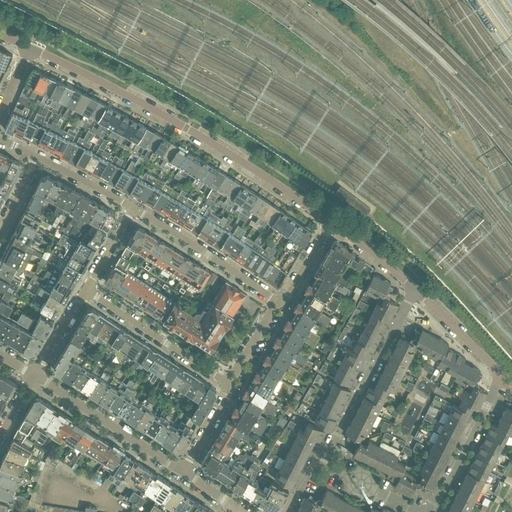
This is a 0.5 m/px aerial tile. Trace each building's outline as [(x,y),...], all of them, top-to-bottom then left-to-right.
[(3,51),(0,58),(0,80),(12,54),(3,51)] [(19,96),(28,100),(40,73),(32,69),(22,92),(19,96)] [(41,92),(49,76),(49,77),(40,73),(28,100),(31,102),(32,102),(37,90),(41,92)] [(44,108),(56,80),(49,76),(41,92),(45,94),(41,101),(38,100),(36,104),(40,106),(44,108)] [(53,107),(64,84),(56,80),(44,108),(47,109),(49,105),(53,107)] [(65,104),(73,88),(64,84),(53,107),(51,111),(55,113),(61,102),(65,104)] [(67,119),(81,92),(73,89),(73,88),(65,104),(69,105),(63,116),(64,117),(67,119)] [(81,111),(90,96),(81,92),(67,119),(70,120),(77,109),(81,111)] [(5,129),(13,133),(28,100),(19,96),(16,103),(24,107),(22,110),(15,107),(5,129)] [(82,127),(97,100),(90,96),(81,111),(85,114),(81,120),(76,118),(74,122),(76,123),(79,125),(82,127)] [(13,133),(20,136),(28,120),(24,118),(29,109),(28,109),(31,102),(28,100),(13,133)] [(97,120),(105,105),(97,100),(82,127),(87,129),(93,118),(97,120)] [(95,134),(98,135),(113,109),(105,105),(97,120),(101,122),(97,129),(93,127),(91,131),(92,132),(95,134)] [(20,136),(28,140),(41,115),(44,108),(40,106),(32,122),(28,120),(20,136)] [(37,144),(44,128),(47,122),(43,120),(45,116),(48,110),(47,109),(44,108),(41,115),(28,140),(37,144)] [(108,127),(112,129),(121,114),(113,109),(98,135),(102,138),(105,132),(106,132),(108,127)] [(44,128),(37,144),(44,148),(58,120),(60,115),(57,113),(53,120),(51,124),(47,122),(44,128)] [(115,139),(117,140),(129,118),(121,114),(112,129),(113,129),(110,134),(114,136),(113,138),(115,139)] [(115,144),(123,148),(124,145),(120,143),(124,135),(129,138),(138,123),(129,118),(117,140),(115,144)] [(44,148),(52,152),(63,130),(59,128),(62,122),(58,120),(44,148)] [(72,130),(59,155),(68,160),(76,143),(72,141),(76,132),(78,130),(76,129),(79,125),(76,123),(72,130)] [(126,150),(131,152),(146,127),(138,123),(129,138),(132,140),(128,147),(124,145),(123,148),(126,150)] [(131,152),(135,154),(136,152),(140,144),(145,147),(152,135),(153,132),(146,127),(131,152)] [(52,152),(59,155),(72,130),(69,128),(67,132),(63,130),(52,152)] [(89,139),(92,132),(91,131),(88,130),(83,139),(79,137),(76,143),(68,160),(75,163),(89,139)] [(144,156),(142,159),(143,159),(147,161),(152,153),(161,136),(153,132),(152,135),(145,147),(148,149),(144,156)] [(156,153),(161,156),(169,141),(161,136),(152,153),(147,161),(150,163),(151,161),(153,158),(154,158),(156,153)] [(95,154),(91,152),(82,167),(90,171),(103,149),(107,141),(99,137),(96,143),(100,145),(95,154)] [(90,140),(89,139),(75,163),(82,167),(91,152),(91,151),(88,149),(91,143),(89,142),(90,140)] [(108,140),(107,141),(103,149),(90,171),(98,175),(107,160),(103,158),(107,152),(112,142),(108,140)] [(155,166),(163,170),(177,145),(169,141),(161,156),(164,158),(160,165),(156,163),(155,166)] [(172,162),(176,165),(185,150),(177,145),(163,170),(166,173),(172,162)] [(174,177),(178,179),(193,155),(185,150),(176,165),(180,167),(174,177)] [(113,184),(121,188),(139,157),(135,154),(125,170),(122,168),(113,184)] [(1,182),(12,159),(3,155),(0,161),(0,173),(0,181),(0,182),(1,182)] [(110,155),(107,160),(98,175),(106,180),(119,158),(114,156),(114,157),(110,155)] [(178,179),(182,181),(185,176),(188,172),(192,174),(201,159),(193,155),(178,179)] [(121,188),(129,192),(138,177),(134,175),(143,159),(142,159),(139,157),(121,188)] [(119,158),(106,180),(113,184),(122,168),(119,167),(123,160),(119,158)] [(0,192),(5,196),(21,165),(20,165),(19,163),(20,163),(12,159),(1,182),(0,182),(0,181),(0,192)] [(190,186),(191,187),(194,189),(209,164),(201,159),(192,174),(196,177),(193,181),(190,186)] [(204,181),(208,184),(217,169),(209,164),(194,189),(198,191),(201,186),(204,181)] [(129,192),(136,197),(149,175),(151,169),(149,168),(146,173),(145,172),(144,174),(140,172),(138,177),(129,192)] [(206,196),(208,197),(210,198),(225,174),(217,169),(208,184),(212,186),(209,191),(206,196)] [(210,198),(216,202),(217,203),(220,200),(216,197),(220,191),(224,193),(233,179),(225,174),(210,198)] [(42,177),(24,211),(34,216),(53,179),(46,175),(46,176),(42,177)] [(136,197),(144,201),(152,187),(153,186),(152,185),(149,184),(152,179),(153,177),(152,176),(149,175),(136,197)] [(144,201),(151,205),(152,205),(166,181),(164,180),(162,178),(160,181),(157,188),(153,185),(153,186),(152,187),(144,201)] [(62,184),(53,179),(34,216),(44,221),(45,218),(46,216),(42,214),(45,207),(49,198),(54,200),(62,184)] [(151,205),(159,210),(168,194),(174,184),(167,179),(166,181),(152,205),(151,205)] [(225,208),(241,184),(233,179),(224,193),(228,196),(224,202),(220,200),(217,203),(224,207),(225,208)] [(167,215),(181,190),(185,183),(182,181),(178,188),(172,197),(168,194),(159,210),(167,215)] [(71,189),(62,184),(54,200),(58,203),(53,212),(58,214),(71,189)] [(240,204),(249,189),(241,184),(225,208),(229,211),(235,201),(240,204)] [(336,192),(365,214),(365,215),(366,215),(366,214),(370,210),(370,209),(370,208),(341,186),(340,186),(339,186),(336,191),(336,192)] [(56,227),(57,224),(63,213),(64,213),(67,207),(71,210),(81,194),(71,189),(58,214),(54,222),(53,225),(56,227)] [(241,219),(257,195),(249,189),(240,204),(243,207),(241,211),(237,216),(241,219)] [(185,192),(181,190),(167,215),(174,219),(184,203),(187,197),(183,195),(185,192)] [(64,231),(69,234),(90,198),(81,194),(71,210),(75,212),(65,229),(61,227),(60,229),(64,231)] [(197,206),(198,205),(197,203),(201,197),(199,195),(197,197),(196,199),(181,223),(189,228),(199,213),(201,209),(197,206)] [(255,214),(265,200),(257,195),(241,219),(245,221),(248,216),(251,211),(255,214)] [(196,199),(194,198),(193,197),(187,206),(184,203),(174,219),(181,223),(196,199)] [(197,233),(212,209),(216,202),(210,198),(208,197),(206,200),(204,203),(208,205),(207,208),(203,206),(201,209),(199,213),(189,228),(197,233)] [(85,217),(89,219),(98,203),(90,198),(69,234),(73,236),(85,217)] [(249,224),(250,224),(253,226),(257,229),(259,226),(273,205),(265,200),(255,214),(259,217),(255,223),(251,220),(249,224)] [(89,230),(93,232),(98,224),(108,208),(98,203),(89,219),(93,222),(89,230)] [(267,222),(271,225),(280,210),(273,205),(259,226),(262,228),(267,222)] [(108,208),(98,224),(107,230),(115,216),(114,212),(115,212),(108,208)] [(197,233),(205,238),(214,223),(210,220),(215,211),(212,209),(197,233)] [(268,237),(272,240),(288,216),(280,210),(271,225),(275,227),(268,237)] [(24,211),(21,219),(37,227),(39,223),(47,228),(54,232),(57,227),(56,227),(53,225),(44,221),(34,216),(24,211)] [(223,216),(221,219),(218,217),(214,223),(205,238),(211,242),(226,218),(223,216)] [(211,242),(219,247),(228,232),(232,227),(228,225),(232,219),(227,216),(226,218),(211,242)] [(273,240),(275,242),(276,242),(282,232),(286,235),(296,221),(288,216),(272,240),(273,240)] [(21,219),(17,226),(42,239),(43,237),(40,236),(41,234),(35,231),(37,227),(21,219)] [(287,250),(291,245),(303,226),(296,221),(286,235),(290,238),(283,248),(287,250)] [(93,232),(86,244),(96,249),(107,230),(98,224),(93,232)] [(42,239),(17,226),(13,233),(29,242),(33,244),(35,241),(40,243),(41,241),(42,239)] [(126,245),(135,251),(147,232),(139,228),(137,226),(136,228),(126,245)] [(219,247),(226,252),(241,228),(238,226),(232,235),(228,232),(219,247)] [(234,257),(241,262),(255,240),(257,238),(261,232),(257,229),(253,226),(251,229),(255,232),(250,240),(246,238),(234,257)] [(303,226),(291,245),(299,251),(302,246),(303,247),(312,232),(311,231),(312,230),(307,227),(306,228),(303,226)] [(242,235),(245,231),(241,228),(226,252),(234,257),(246,238),(242,235)] [(147,232),(135,251),(136,251),(144,257),(152,245),(156,238),(152,235),(147,232)] [(13,233),(9,242),(34,255),(41,259),(42,258),(43,255),(27,247),(29,242),(13,233)] [(63,234),(60,239),(91,257),(96,249),(86,244),(80,240),(79,243),(63,234)] [(152,261),(153,262),(165,244),(156,238),(152,245),(144,257),(152,261)] [(241,262),(248,267),(258,251),(261,247),(258,245),(257,245),(259,242),(260,241),(257,238),(255,240),(241,262)] [(68,248),(66,252),(87,264),(91,257),(60,239),(58,242),(68,248)] [(333,242),(328,251),(348,263),(360,269),(365,262),(359,258),(357,260),(351,257),(353,253),(337,241),(333,242)] [(32,258),(34,255),(9,242),(5,250),(21,258),(23,254),(32,259),(32,258)] [(257,273),(263,277),(275,258),(272,255),(279,245),(276,242),(275,242),(271,248),(257,273)] [(153,262),(162,268),(174,249),(165,244),(153,262)] [(126,245),(115,264),(126,271),(127,271),(130,266),(132,263),(134,260),(132,259),(136,251),(135,251),(126,245)] [(258,251),(248,267),(257,273),(271,248),(268,246),(267,246),(265,250),(261,247),(258,251)] [(263,277),(271,283),(289,252),(287,250),(283,248),(282,247),(280,250),(283,253),(279,260),(275,258),(263,277)] [(162,268),(171,273),(182,255),(174,249),(162,268)] [(5,250),(1,257),(26,270),(27,268),(23,266),(26,260),(21,258),(5,250)] [(43,255),(42,258),(46,260),(51,254),(45,251),(43,255)] [(328,251),(322,261),(342,273),(344,269),(348,263),(328,251)] [(57,256),(58,257),(83,271),(87,264),(66,252),(64,255),(59,252),(57,256)] [(289,252),(271,283),(278,288),(296,257),(291,253),(289,252)] [(171,273),(179,279),(191,260),(182,255),(171,273)] [(1,257),(0,259),(0,266),(13,273),(17,276),(19,272),(21,272),(22,271),(25,272),(24,273),(32,277),(34,274),(26,270),(1,257)] [(58,268),(63,270),(78,279),(83,271),(58,257),(56,261),(61,264),(58,268)] [(179,279),(188,284),(200,266),(191,260),(179,279)] [(322,261),(317,270),(346,287),(350,281),(345,279),(340,276),(342,273),(322,261)] [(372,268),(365,262),(360,269),(359,270),(369,276),(372,268)] [(106,282),(115,288),(126,271),(115,264),(106,279),(105,281),(106,282)] [(0,266),(0,276),(18,285),(20,282),(11,277),(13,273),(0,266)] [(200,266),(188,284),(198,290),(209,272),(200,266)] [(51,270),(49,272),(73,287),(78,279),(63,270),(58,268),(56,271),(54,270),(53,272),(51,270)] [(318,276),(315,281),(330,290),(332,286),(345,294),(348,288),(346,287),(317,270),(315,274),(318,276)] [(47,281),(48,281),(69,294),(73,287),(49,272),(47,271),(45,275),(49,277),(47,281)] [(126,271),(115,288),(124,294),(135,277),(127,271),(126,271)] [(364,291),(378,298),(383,296),(388,286),(382,282),(383,279),(383,278),(382,279),(373,274),(364,291)] [(0,276),(0,285),(2,287),(5,289),(7,285),(8,286),(16,290),(18,285),(0,276)] [(124,294),(133,300),(144,283),(135,277),(124,294)] [(34,284),(40,287),(65,301),(69,294),(48,281),(44,287),(35,281),(34,284)] [(174,302),(163,319),(192,338),(193,337),(210,349),(218,337),(224,326),(224,327),(232,315),(232,314),(245,294),(226,282),(226,281),(225,282),(220,289),(217,294),(207,310),(203,308),(201,311),(200,313),(196,310),(194,315),(190,312),(195,303),(181,294),(176,303),(174,302)] [(309,284),(306,287),(337,306),(340,300),(328,293),(330,290),(315,281),(312,286),(309,284)] [(133,300),(142,306),(152,291),(153,289),(152,288),(144,283),(133,300)] [(40,287),(35,295),(60,309),(65,301),(40,287)] [(307,293),(304,298),(320,307),(322,304),(334,311),(337,306),(306,287),(304,291),(307,293)] [(142,306),(151,312),(152,311),(162,294),(153,289),(152,291),(142,306)] [(0,314),(6,303),(12,293),(6,290),(0,300),(0,314)] [(40,308),(44,311),(55,317),(60,309),(35,295),(34,294),(32,299),(42,304),(40,308)] [(152,311),(151,312),(152,312),(161,318),(172,301),(162,294),(152,311)] [(298,301),(296,305),(327,323),(330,318),(318,311),(320,307),(304,298),(301,303),(298,301)] [(379,299),(372,313),(388,321),(390,318),(392,313),(393,311),(394,312),(394,311),(391,310),(394,303),(384,298),(379,299)] [(359,300),(357,305),(364,309),(367,304),(359,300)] [(0,314),(0,337),(1,338),(11,320),(6,318),(12,306),(6,303),(0,314)] [(297,311),(294,316),(317,330),(319,326),(324,329),(327,323),(296,305),(294,309),(297,311)] [(88,309),(81,322),(90,327),(98,313),(91,308),(88,309)] [(7,341),(11,343),(27,314),(25,313),(21,311),(15,323),(11,320),(1,338),(2,338),(7,341)] [(41,315),(22,350),(30,354),(33,353),(34,353),(55,317),(44,311),(41,315)] [(349,313),(346,311),(341,320),(344,322),(349,313)] [(91,341),(92,341),(105,317),(98,313),(90,327),(86,333),(90,335),(89,336),(91,337),(89,340),(91,341)] [(372,313),(367,323),(383,331),(384,329),(384,330),(387,325),(386,324),(388,321),(372,313)] [(27,314),(11,343),(16,346),(21,349),(22,349),(22,350),(41,315),(37,322),(32,319),(33,318),(29,316),(27,314)] [(288,319),(285,323),(316,341),(320,336),(315,333),(317,330),(294,316),(291,321),(288,319)] [(100,335),(104,338),(113,322),(105,317),(92,341),(95,343),(100,335)] [(81,322),(71,338),(80,343),(86,333),(90,327),(81,322)] [(99,356),(100,356),(102,357),(106,351),(121,328),(113,322),(104,338),(107,340),(104,346),(106,347),(99,356)] [(286,328),(283,333),(299,342),(301,339),(313,346),(316,341),(285,323),(283,326),(286,328)] [(367,323),(362,333),(378,341),(379,339),(382,334),(383,331),(367,323)] [(106,351),(108,353),(109,353),(111,350),(114,353),(118,347),(128,332),(121,328),(106,351)] [(417,348),(429,355),(437,338),(435,337),(430,335),(429,334),(429,333),(428,333),(427,337),(416,331),(415,333),(417,334),(414,338),(416,339),(415,343),(417,348)] [(128,332),(118,347),(122,350),(116,358),(117,359),(120,361),(135,337),(128,332)] [(277,336),(275,340),(306,359),(309,353),(297,346),(299,342),(283,333),(280,338),(277,336)] [(362,333),(357,342),(373,350),(374,348),(375,348),(377,344),(377,343),(378,341),(362,333)] [(132,356),(133,357),(142,342),(135,337),(120,361),(124,363),(126,359),(129,362),(132,356)] [(71,338),(63,351),(73,357),(76,353),(82,344),(80,343),(71,338)] [(393,351),(392,353),(408,362),(415,349),(413,343),(403,338),(399,345),(396,344),(395,344),(396,345),(395,346),(393,351)] [(436,364),(438,365),(446,348),(448,344),(444,342),(439,339),(437,338),(429,355),(439,360),(436,364)] [(276,346),(273,351),(288,360),(291,361),(294,363),(296,360),(303,364),(306,359),(275,340),(273,344),(276,346)] [(131,368),(135,370),(150,346),(142,342),(133,357),(136,359),(131,368)] [(348,348),(348,349),(364,358),(367,359),(368,360),(368,359),(368,360),(371,356),(373,351),(373,350),(357,342),(353,351),(348,348)] [(144,364),(148,366),(157,351),(150,346),(135,370),(138,372),(144,364)] [(438,365),(448,370),(456,354),(454,353),(455,353),(449,350),(446,348),(438,365)] [(348,349),(343,359),(359,367),(360,365),(363,361),(362,361),(364,358),(348,349)] [(54,370),(61,375),(73,357),(63,351),(53,367),(54,367),(54,370)] [(146,378),(150,380),(164,356),(157,351),(148,366),(151,369),(146,378)] [(288,360),(273,351),(270,356),(267,354),(265,358),(295,376),(299,371),(290,366),(286,363),(288,360)] [(61,375),(70,381),(85,359),(76,353),(73,357),(61,375)] [(389,360),(387,362),(404,371),(408,362),(392,353),(391,355),(388,360),(389,360)] [(455,379),(463,363),(465,358),(461,356),(456,354),(448,370),(456,374),(453,378),(455,379)] [(159,374),(163,376),(172,361),(164,356),(150,380),(152,381),(153,378),(155,379),(159,374)] [(265,363),(262,368),(278,378),(280,374),(292,381),(295,376),(265,358),(262,361),(265,363)] [(70,381),(80,387),(94,365),(91,362),(85,359),(70,381)] [(343,359),(338,369),(354,377),(355,375),(358,370),(359,367),(343,359)] [(162,388),(164,390),(180,366),(172,361),(163,376),(166,379),(162,384),(164,385),(162,388)] [(384,370),(382,372),(399,380),(404,371),(387,362),(386,365),(384,369),(384,370)] [(472,368),(471,367),(470,366),(465,364),(463,363),(455,379),(465,384),(467,385),(473,384),(474,380),(477,376),(478,373),(479,371),(472,368)] [(423,369),(431,373),(433,368),(425,364),(423,368),(423,369)] [(99,368),(94,365),(80,387),(89,393),(101,374),(96,371),(99,368)] [(174,383),(178,386),(187,371),(180,366),(164,390),(162,393),(160,396),(164,399),(174,383)] [(413,375),(418,377),(421,370),(421,368),(417,366),(413,375)] [(135,370),(131,368),(127,374),(131,377),(135,370)] [(256,371),(254,375),(285,394),(288,389),(276,381),(278,378),(262,368),(259,373),(256,371)] [(354,377),(338,369),(333,378),(349,386),(350,385),(353,380),(354,377)] [(89,393),(98,399),(113,377),(103,371),(101,374),(89,393)] [(179,399),(194,375),(187,371),(178,386),(181,388),(177,394),(179,395),(177,398),(179,399)] [(379,379),(374,390),(385,396),(389,389),(393,391),(399,380),(382,372),(381,375),(379,379)] [(0,374),(0,391),(2,388),(10,393),(16,384),(0,374)] [(188,393),(192,395),(201,380),(194,375),(179,399),(183,402),(185,398),(188,393)] [(272,399),(275,395),(282,399),(285,394),(254,375),(252,379),(255,381),(252,386),(267,395),(272,399)] [(113,377),(98,399),(102,401),(107,405),(118,389),(120,386),(122,383),(113,377)] [(107,405),(116,411),(135,383),(131,380),(129,379),(126,385),(127,386),(124,389),(120,386),(118,389),(107,405)] [(193,404),(196,406),(208,385),(201,380),(192,395),(196,398),(192,404),(193,404)] [(404,389),(410,392),(414,385),(407,382),(404,389)] [(116,411),(126,417),(136,400),(138,398),(133,395),(136,392),(132,389),(135,383),(116,411)] [(334,383),(328,394),(345,402),(346,399),(349,395),(348,395),(350,391),(334,383)] [(449,388),(441,384),(438,389),(445,392),(447,392),(449,388)] [(194,409),(190,416),(195,419),(199,421),(216,392),(215,389),(208,385),(196,406),(194,409)] [(453,404),(448,415),(465,423),(465,421),(466,422),(468,417),(473,407),(477,409),(479,406),(481,402),(482,399),(483,400),(483,399),(480,397),(483,390),(473,385),(468,387),(458,407),(453,404)] [(246,389),(244,393),(274,412),(278,406),(270,402),(272,399),(267,395),(252,386),(249,391),(246,389)] [(366,394),(364,397),(380,406),(385,396),(374,390),(369,387),(368,389),(366,393),(366,394)] [(0,405),(2,406),(8,397),(7,397),(10,393),(2,388),(0,391),(0,405)] [(293,399),(297,401),(301,395),(297,392),(293,399)] [(245,398),(241,403),(257,413),(259,409),(271,417),(274,412),(244,393),(241,396),(245,398)] [(328,394),(324,403),(340,412),(341,409),(344,405),(343,404),(345,402),(328,394)] [(444,404),(446,400),(435,395),(433,399),(444,404)] [(134,422),(143,428),(154,412),(149,409),(156,399),(153,396),(150,401),(149,401),(134,422)] [(361,403),(359,407),(376,415),(380,406),(364,397),(363,399),(361,403)] [(36,418),(46,403),(38,398),(35,398),(35,399),(24,416),(34,421),(36,418)] [(126,417),(134,422),(149,401),(145,398),(141,403),(136,400),(126,417)] [(33,442),(34,443),(55,409),(46,403),(36,418),(40,421),(31,434),(37,437),(33,442)] [(236,406),(233,410),(264,430),(267,424),(255,416),(257,413),(241,403),(239,408),(236,406)] [(284,407),(286,408),(292,411),(294,408),(294,407),(290,405),(287,403),(284,407)] [(324,403),(319,412),(336,420),(336,419),(339,414),(340,412),(324,403)] [(356,413),(354,416),(371,425),(376,415),(359,407),(359,408),(358,408),(356,413)] [(395,417),(399,410),(392,407),(389,414),(395,417)] [(502,416),(501,417),(511,422),(511,410),(506,407),(504,411),(502,416)] [(292,411),(286,408),(284,412),(290,416),(292,411)] [(54,433),(55,431),(65,415),(55,409),(34,443),(43,449),(45,446),(40,442),(41,440),(42,441),(47,433),(51,436),(54,433)] [(143,428),(152,434),(167,412),(163,410),(160,413),(159,416),(154,412),(143,428)] [(234,416),(231,420),(246,431),(248,427),(260,435),(264,430),(233,410),(231,414),(234,416)] [(152,434),(162,440),(172,424),(168,421),(169,419),(171,415),(167,412),(152,434)] [(336,420),(319,412),(314,422),(331,430),(333,426),(335,422),(336,420)] [(55,431),(65,437),(75,422),(65,415),(55,431)] [(448,415),(443,424),(460,433),(461,431),(463,427),(465,423),(448,415)] [(34,421),(24,416),(21,422),(30,428),(34,421)] [(185,424),(171,446),(179,451),(181,450),(194,429),(190,427),(195,419),(190,416),(185,424)] [(287,420),(281,416),(275,424),(282,428),(287,420)] [(371,425),(354,416),(353,420),(350,424),(350,426),(349,425),(348,426),(352,428),(348,434),(351,436),(350,438),(354,440),(355,438),(359,440),(364,438),(371,425)] [(498,423),(496,426),(511,434),(511,422),(501,417),(500,419),(498,423)] [(228,419),(223,427),(238,436),(247,441),(250,436),(245,433),(246,431),(231,420),(228,419)] [(162,440),(171,446),(185,424),(181,421),(177,427),(172,424),(162,440)] [(380,430),(383,431),(385,431),(389,424),(384,421),(380,430)] [(17,430),(25,434),(30,428),(21,422),(17,430)] [(65,437),(74,443),(84,427),(75,422),(65,437)] [(299,430),(298,431),(315,439),(319,442),(319,441),(320,441),(322,437),(322,436),(324,431),(308,423),(303,432),(299,430)] [(443,424),(439,434),(455,442),(456,441),(458,436),(460,433),(443,424)] [(487,432),(488,432),(487,434),(503,442),(506,437),(511,440),(511,439),(511,434),(496,426),(493,425),(494,425),(493,424),(492,424),(490,428),(487,432)] [(74,443),(83,449),(93,434),(84,427),(74,443)] [(223,427),(219,435),(232,444),(235,446),(237,447),(240,449),(241,446),(238,445),(239,443),(235,441),(238,436),(223,427)] [(31,449),(34,443),(33,442),(24,436),(25,434),(17,430),(16,432),(12,438),(31,449)] [(298,431),(294,440),(310,448),(311,447),(313,443),(315,439),(298,431)] [(413,438),(417,439),(420,441),(423,434),(417,431),(413,438)] [(285,435),(282,432),(277,439),(281,442),(285,435)] [(384,433),(383,436),(382,436),(391,441),(393,436),(386,432),(384,433)] [(83,449),(93,455),(103,440),(93,434),(83,449)] [(439,434),(434,444),(450,452),(451,450),(453,446),(455,442),(439,434)] [(484,440),(482,444),(498,452),(503,442),(487,434),(486,436),(486,435),(484,440)] [(230,448),(232,444),(219,435),(213,444),(227,453),(230,455),(233,450),(230,448)] [(30,452),(31,449),(12,438),(9,445),(31,455),(31,453),(30,452)] [(91,457),(101,463),(112,446),(103,440),(93,455),(91,457)] [(258,444),(265,449),(268,445),(260,440),(258,444)] [(294,440),(289,450),(305,458),(306,457),(308,452),(310,448),(294,440)] [(367,461),(370,463),(378,446),(365,440),(359,442),(352,455),(359,459),(360,459),(360,458),(362,459),(366,461),(367,461)] [(413,451),(416,453),(421,444),(416,442),(412,449),(413,451)] [(203,467),(214,474),(227,453),(213,444),(209,451),(202,462),(202,463),(203,467)] [(434,444),(429,453),(445,462),(446,460),(448,456),(448,455),(450,452),(434,444)] [(479,450),(477,453),(493,462),(494,460),(499,462),(503,454),(498,452),(482,444),(481,445),(479,450)] [(5,453),(23,461),(42,470),(45,462),(40,460),(40,459),(31,455),(9,445),(5,453)] [(59,446),(52,455),(54,456),(61,447),(59,446)] [(100,465),(110,471),(122,452),(112,446),(101,463),(100,465)] [(376,466),(379,468),(387,451),(378,446),(370,463),(371,464),(375,466),(376,466)] [(404,446),(403,446),(401,450),(410,455),(411,451),(410,449),(404,446)] [(289,450),(284,460),(300,468),(301,466),(304,462),(303,462),(305,458),(289,450)] [(385,471),(388,472),(397,456),(387,451),(379,468),(381,468),(381,469),(385,471)] [(125,484),(129,487),(143,466),(133,460),(121,478),(118,476),(130,458),(126,455),(122,452),(110,471),(107,476),(111,478),(113,479),(118,483),(116,486),(121,490),(125,484)] [(11,469),(22,473),(23,468),(21,467),(23,461),(5,453),(4,455),(0,465),(0,470),(10,474),(11,469)] [(139,511),(136,510),(133,508),(130,511),(95,511),(96,507),(85,506),(85,511),(41,505),(54,471),(92,496),(99,485),(90,480),(81,474),(72,467),(67,465),(54,456),(52,455),(49,453),(45,462),(42,470),(39,477),(37,481),(34,489),(32,494),(29,500),(27,506),(25,510),(24,511),(139,511)] [(214,474),(222,480),(234,462),(230,459),(232,457),(230,455),(227,453),(214,474)] [(231,485),(232,486),(250,456),(245,453),(239,462),(236,459),(234,462),(222,480),(231,485)] [(429,453),(424,463),(440,471),(441,470),(443,465),(445,462),(429,453)] [(493,462),(477,453),(476,455),(474,459),(472,463),(489,471),(494,474),(497,469),(491,466),(493,462)] [(74,454),(67,465),(72,467),(79,456),(74,454)] [(241,491),(242,492),(252,469),(259,459),(251,454),(250,456),(232,486),(241,491)] [(407,461),(397,456),(388,472),(386,477),(390,479),(395,481),(396,482),(404,465),(404,466),(407,461)] [(284,460),(279,469),(295,478),(296,476),(299,472),(299,471),(300,468),(284,460)] [(440,471),(424,463),(417,476),(419,481),(423,483),(421,485),(426,487),(427,485),(429,487),(433,480),(436,481),(435,480),(436,479),(439,474),(440,471)] [(469,469),(467,473),(484,481),(489,471),(472,463),(471,464),(469,469)] [(404,465),(396,482),(393,486),(397,488),(401,490),(402,490),(403,491),(403,492),(405,489),(412,492),(417,482),(415,477),(403,470),(405,466),(404,466),(404,465)] [(129,497),(135,500),(153,473),(143,466),(129,487),(133,490),(129,497)] [(0,481),(14,487),(16,481),(18,481),(22,473),(11,469),(10,474),(0,470),(0,481)] [(256,482),(253,480),(257,472),(252,469),(242,492),(251,498),(253,499),(258,489),(258,487),(256,486),(259,480),(260,478),(258,479),(256,482)] [(295,478),(279,469),(274,479),(291,487),(293,483),(293,484),(295,479),(295,478)] [(90,480),(99,485),(101,487),(102,484),(96,480),(99,475),(95,472),(90,480)] [(147,493),(151,496),(162,478),(153,473),(135,500),(131,506),(133,508),(136,510),(147,493)] [(464,479),(462,482),(479,491),(484,481),(467,473),(467,474),(466,474),(464,479)] [(147,511),(154,511),(172,485),(162,478),(151,496),(156,499),(149,510),(147,511)] [(12,493),(14,487),(0,481),(0,499),(2,495),(12,499),(12,500),(22,504),(27,506),(29,500),(24,498),(24,496),(19,495),(17,496),(14,494),(14,493),(12,493)] [(271,482),(265,492),(281,504),(288,491),(271,482)] [(459,488),(458,492),(474,500),(479,491),(462,482),(462,484),(461,484),(459,488)] [(163,511),(169,505),(173,508),(183,492),(172,485),(154,511),(163,511)] [(258,489),(253,499),(263,506),(272,511),(277,511),(281,504),(265,492),(258,489)] [(322,509),(327,511),(337,511),(343,500),(339,498),(335,495),(333,495),(334,494),(333,493),(326,489),(319,503),(322,509)] [(172,509),(177,511),(183,511),(186,508),(191,511),(197,502),(193,499),(183,492),(173,508),(172,509)] [(455,498),(453,502),(469,510),(474,500),(458,492),(457,494),(457,493),(454,498),(455,498)] [(0,511),(5,511),(7,507),(9,508),(12,500),(12,499),(2,495),(0,499),(0,511)] [(298,511),(297,511),(318,511),(320,510),(317,504),(314,503),(315,500),(311,498),(310,500),(307,499),(304,506),(300,504),(300,505),(301,505),(300,507),(298,511)] [(337,511),(349,511),(353,505),(351,503),(346,501),(343,500),(337,511)] [(205,511),(208,508),(197,501),(197,502),(191,511),(186,508),(183,511),(205,511)] [(450,508),(448,511),(449,511),(468,511),(469,510),(453,502),(452,503),(449,508),(450,508)]
